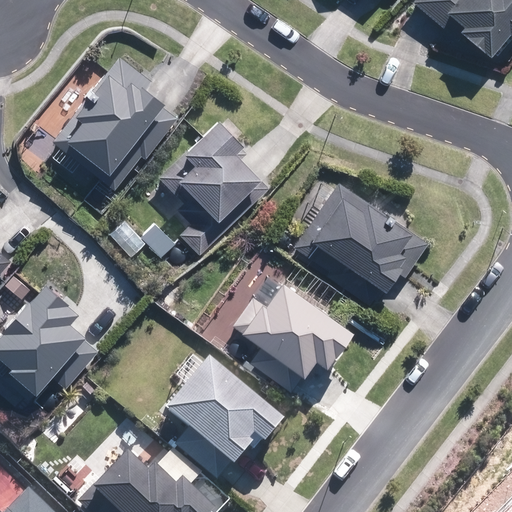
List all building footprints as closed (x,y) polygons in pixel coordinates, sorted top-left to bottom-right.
[(511,0),(409,0),(408,2),(439,27),(443,22),(454,30),(452,34),(484,59),(501,36),(507,41),(511,35),(511,0)] [(115,58),(50,137),(114,189),(139,158),(143,161),(175,121),(140,92),(147,84),(115,58)] [(212,121),(209,123),(178,153),(181,156),(156,179),(205,232),(262,180),(235,152),(238,150),(212,121)] [(296,237),(375,295),(392,272),(403,280),(426,249),(335,183),(296,237)] [(138,236),(139,236),(161,256),(172,244),(149,223),(138,236)] [(0,274),(8,265),(0,257),(0,274)] [(233,332),(296,378),(308,363),(318,370),(345,332),(276,282),(259,305),(254,302),(233,332)] [(0,370),(0,372),(26,396),(46,375),(63,390),(96,354),(63,324),(72,315),(39,284),(0,326),(0,366),(2,368),(0,370)] [(157,411),(224,472),(243,450),(249,455),(277,424),(204,359),(157,411)] [(83,493),(102,511),(203,511),(173,483),(166,491),(145,470),(140,476),(119,455),(83,493)] [(51,511),(27,489),(5,511),(51,511)]
